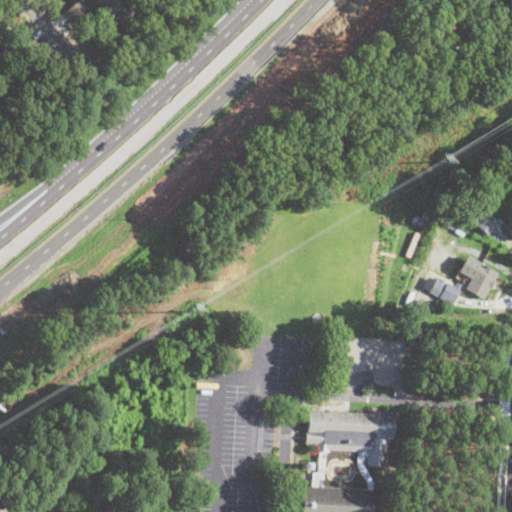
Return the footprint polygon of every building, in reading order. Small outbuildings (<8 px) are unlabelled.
[(77,23),(66,11),(78,0),(80,0),(91,11),(77,23)] [(117,0),(126,9),(131,4),(143,18),(126,33),(115,21),(112,24),(100,11),(102,9),(94,0),(117,0)] [(0,12),(9,16),(3,34),(0,32),(0,12)] [(449,31),(434,28),(436,15),(451,18),(449,31)] [(98,47),(87,35),(102,22),(113,34),(98,47)] [(72,57),(80,47),(59,31),(51,41),(72,57)] [(451,48),(453,48),(456,62),(448,63),(450,71),(434,74),(429,48),(438,46),(437,42),(449,39),(451,48)] [(486,234),(474,223),(486,210),(498,222),(486,234)] [(474,218),(469,223),(464,217),(469,212),(474,218)] [(511,238),(502,229),(511,218),(511,238)] [(475,241),(471,250),(462,246),(467,237),(475,241)] [(458,259),(447,274),(437,267),(448,252),(458,259)] [(483,299),(464,288),(478,263),(497,274),(483,299)] [(437,275),(455,284),(457,281),(463,284),(453,303),(429,290),(437,275)] [(393,415),(392,439),(387,439),(386,467),(366,466),(367,457),(367,451),(357,451),(328,449),(328,452),(325,452),(318,451),(315,451),(316,445),(306,444),(307,410),(393,415)] [(318,479),(318,487),(311,486),(312,472),(317,472),(318,451),(325,452),(323,479),(318,479)] [(367,451),(367,457),(363,457),(363,465),(373,482),(373,489),(366,489),(366,484),(356,467),(357,451),(367,451)] [(373,489),(371,511),(300,511),(302,486),(311,486),(318,487),(366,489),(373,489)] [(75,500),(68,500),(67,489),(76,489),(75,500)] [(109,491),(109,501),(95,500),(95,490),(109,491)] [(47,505),(36,504),(38,492),(48,493),(47,505)]
